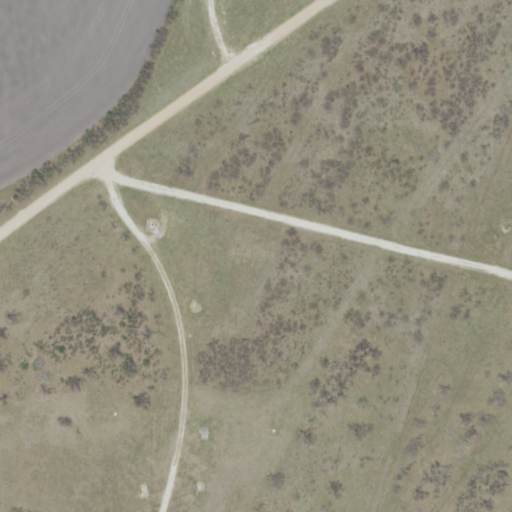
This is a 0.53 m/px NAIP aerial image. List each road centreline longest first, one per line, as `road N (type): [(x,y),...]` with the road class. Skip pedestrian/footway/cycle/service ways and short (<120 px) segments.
road 1 (track): [(132,180),(511,289)]
road 2 (track): [(174,511),(204,442),(199,354),(132,180),(93,160)]
road 3 (track): [(303,0),(0,222)]
